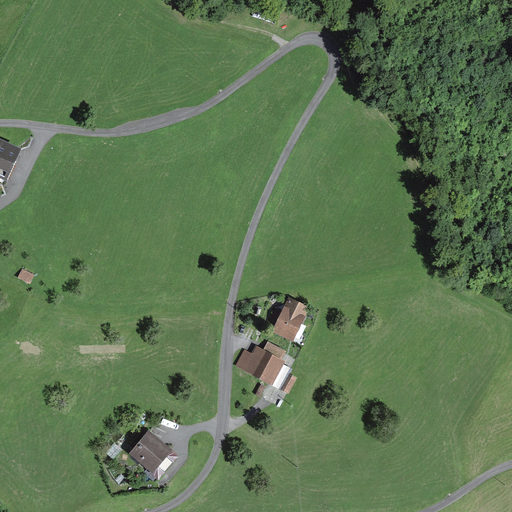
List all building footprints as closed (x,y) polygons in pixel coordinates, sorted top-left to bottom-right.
[(0,141),(0,175),(5,178),(17,150),(0,141)] [(23,271),(20,278),(29,282),(32,275),(23,271)] [(277,310),(269,328),(291,339),(306,308),(289,300),(282,313),(277,310)] [(282,352),(268,344),(263,353),(257,349),(252,357),(245,353),(238,365),(272,384),(283,363),(278,360),(282,352)] [(169,450),(148,433),(132,453),(152,470),(169,450)]
